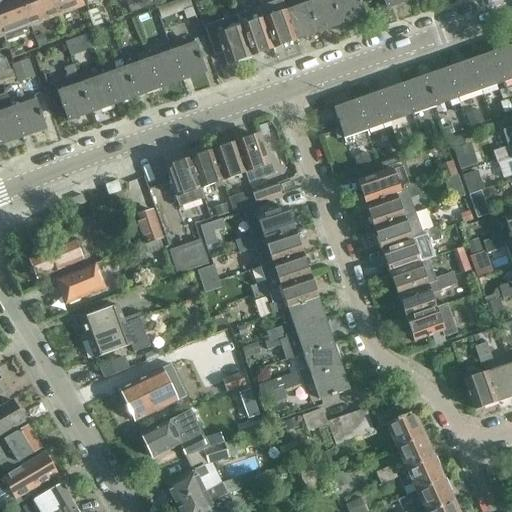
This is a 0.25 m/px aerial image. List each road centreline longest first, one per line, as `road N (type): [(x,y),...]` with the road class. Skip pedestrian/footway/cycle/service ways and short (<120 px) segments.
road 1 (residential): [(287,88),(370,345),(440,398),(475,452)]
road 2 (tertiary): [(0,195),(287,88)]
road 3 (residential): [(134,511),(0,290)]
road 4 (tertiary): [(287,88),(511,10)]
